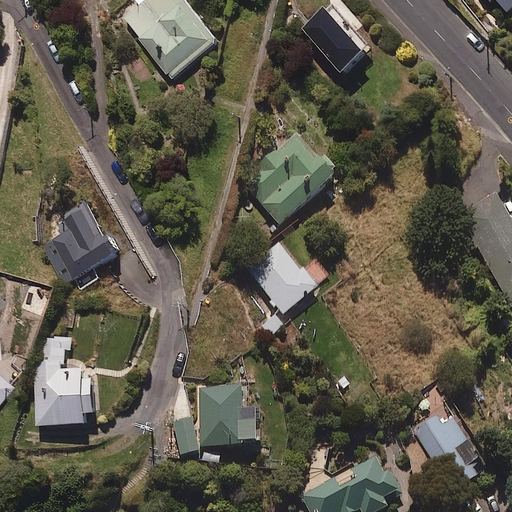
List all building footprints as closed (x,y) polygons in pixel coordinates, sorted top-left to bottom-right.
[(145,0),(147,2),(124,20),(173,84),(221,48),(184,0),(145,0)] [(511,17),(511,0),(489,0),(508,22),(511,17)] [(375,55),(337,12),(329,19),(325,14),(303,34),(348,84),(371,63),(368,60),(375,55)] [(321,172),(298,142),(243,184),(279,232),(338,186),(325,169),(321,172)] [(511,226),(496,199),(460,220),(511,309),(511,308),(511,226)] [(64,288),(124,261),(113,235),(106,238),(92,206),(63,219),(69,234),(45,245),(64,288)] [(301,276),(279,247),(248,271),(285,319),(319,293),(304,274),(301,276)] [(74,338),(45,339),(46,365),(38,365),(42,432),(97,429),(96,419),(104,418),(102,383),(91,383),(90,373),(69,374),(68,352),(75,352),(74,338)] [(0,404),(15,387),(0,374),(0,404)] [(243,421),(243,396),(201,396),(201,455),(257,454),(257,421),(243,421)] [(479,467),(454,422),(443,428),(439,422),(416,434),(454,502),(479,488),(470,472),(479,467)] [(200,460),(193,424),(175,427),(181,463),(200,460)] [(383,474),(375,457),(351,470),(357,480),(340,489),(334,478),(300,495),(308,511),(356,511),(360,510),(361,511),(377,511),(387,507),(385,503),(403,494),(391,470),(383,474)]
